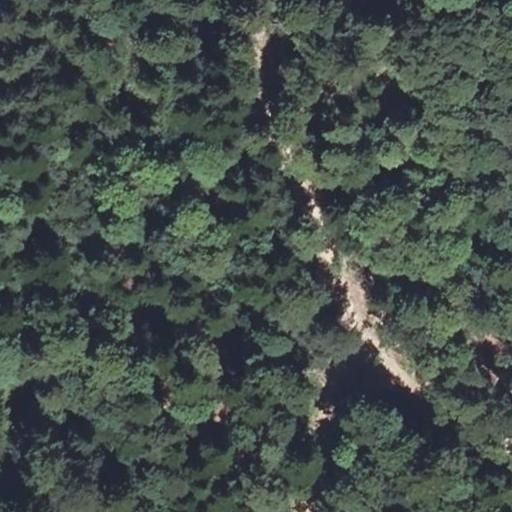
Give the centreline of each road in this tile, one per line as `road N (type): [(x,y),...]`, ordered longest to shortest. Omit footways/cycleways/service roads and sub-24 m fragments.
road 1 (track): [(0,88),(47,45),(88,25),(200,20)]
road 2 (track): [(350,346),(511,464)]
